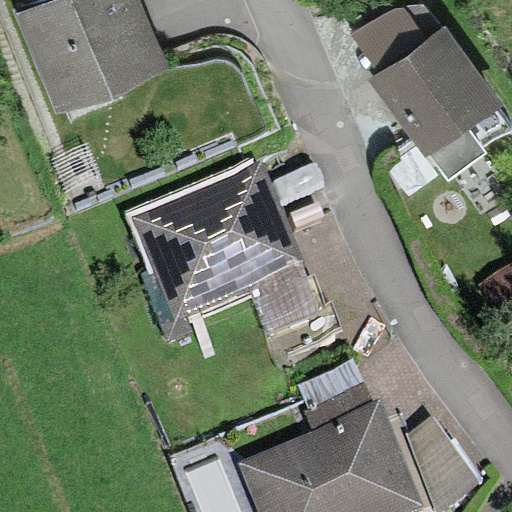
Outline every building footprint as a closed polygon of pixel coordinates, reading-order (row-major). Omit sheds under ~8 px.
[(146,0),(20,0),(16,2),(58,105),(171,60),(146,0)] [(372,74),(427,150),(504,94),(446,15),(425,30),(410,9),(346,25),(378,69),(372,74)] [(262,174),(134,226),(153,271),(140,276),(168,347),(193,336),(188,323),(250,298),(246,290),(300,270),(262,174)] [(511,269),(480,289),(503,326),(511,320),(511,269)] [(306,286),(300,270),(246,290),(250,298),(266,340),(284,333),(292,355),(342,336),(332,308),(327,310),(316,282),(306,286)] [(315,438),(239,468),(257,511),(423,511),(382,411),(376,413),(356,365),(296,390),(315,438)] [(433,421),(409,438),(436,511),(447,511),(481,488),(433,421)]
